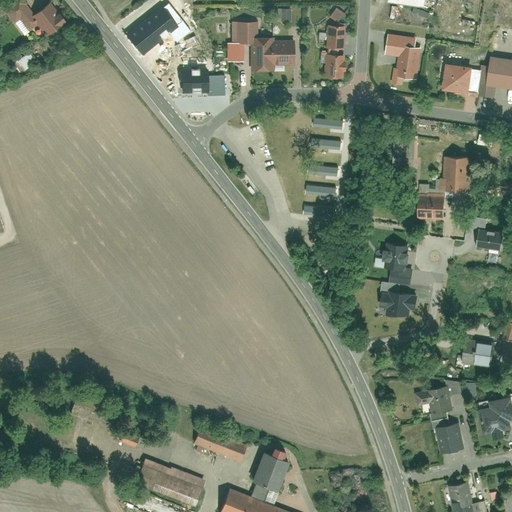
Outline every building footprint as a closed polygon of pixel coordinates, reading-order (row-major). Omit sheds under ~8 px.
[(43,0),(31,9),(24,0),(9,0),(2,5),(12,20),(18,15),(27,27),(35,21),(43,32),(65,17),(52,0),(43,0)] [(168,3),(126,34),(142,54),(170,33),(177,41),(190,31),(168,3)] [(336,21),(343,12),(334,6),(327,15),(336,21)] [(277,19),(291,19),(291,7),(277,7),(277,19)] [(411,12),(426,16),(428,11),(412,7),(411,12)] [(274,63),(295,63),(294,38),(274,38),(274,36),(257,36),(257,20),(231,20),(232,42),(250,41),(250,69),(274,69),(274,63)] [(327,23),(325,46),(343,48),(345,24),(327,23)] [(403,75),(418,77),(422,46),(414,45),(416,36),(388,32),(385,53),(398,54),(397,65),(393,64),(391,82),(402,84),(403,75)] [(19,72),(33,62),(26,52),(11,62),(19,72)] [(325,52),(322,75),(342,77),(344,53),(325,52)] [(511,56),(489,54),(485,84),(511,87),(511,56)] [(444,61),(441,88),(467,91),(470,64),(444,61)] [(182,93),(209,92),(209,75),(209,69),(182,69),(182,93)] [(225,75),(209,75),(209,92),(209,95),(225,95),(225,75)] [(394,156),(418,156),(418,134),(395,133),(394,156)] [(476,142),(492,145),(494,136),(478,133),(476,142)] [(468,154),(443,154),(443,188),(468,188),(468,154)] [(487,196),(511,196),(511,183),(487,183),(487,196)] [(417,216),(444,217),(444,191),(418,191),(417,216)] [(478,228),(484,229),(486,216),(469,214),(467,227),(478,228)] [(478,228),(476,245),(499,248),(502,231),(484,229),(478,228)] [(390,267),(405,269),(405,266),(408,243),(387,241),(386,247),(382,247),(381,258),(384,259),(383,266),(390,267)] [(390,267),(388,280),(400,282),(410,283),(412,267),(405,266),(405,269),(390,267)] [(389,289),(399,290),(400,282),(388,280),(381,280),(380,290),(388,291),(389,289)] [(385,313),(408,315),(409,308),(415,308),(417,292),(399,290),(389,289),(388,291),(380,290),(378,305),(385,306),(385,313)] [(503,338),(511,339),(511,321),(507,320),(503,338)] [(461,361),(490,363),(493,340),(463,337),(461,361)] [(448,383),(450,393),(462,390),(460,380),(447,378),(448,383)] [(467,394),(476,394),(475,381),(467,381),(467,394)] [(429,401),(431,411),(446,408),(453,407),(450,393),(448,383),(415,390),(418,404),(429,401)] [(476,408),(482,433),(490,431),(492,437),(503,434),(502,428),(510,426),(508,418),(511,417),(511,404),(510,394),(487,399),(488,405),(476,408)] [(429,412),(431,419),(447,416),(446,408),(431,411),(429,412)] [(435,426),(449,422),(447,416),(431,419),(433,426),(435,426)] [(435,426),(441,451),(464,446),(458,420),(449,422),(435,426)] [(194,444),(240,462),(247,444),(201,426),(194,444)] [(117,440),(136,448),(141,435),(122,428),(117,440)] [(275,446),(272,454),(283,458),(286,450),(275,446)] [(257,482),(278,490),(290,460),(283,458),(272,454),(264,450),(252,480),(257,482)] [(135,484),(196,507),(206,481),(145,458),(135,484)] [(472,502),(468,480),(448,483),(452,506),(460,504),(472,502)] [(251,495),(275,504),(280,491),(278,490),(257,482),(251,495)] [(294,511),(275,504),(251,495),(230,487),(220,511),(294,511)] [(472,502),(460,504),(461,511),(485,511),(487,511),(485,500),(472,502)]
